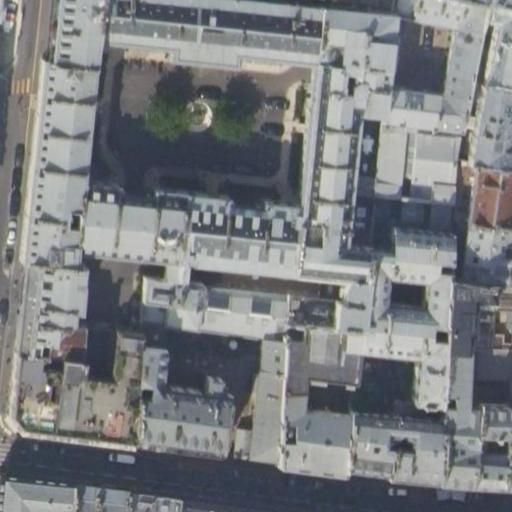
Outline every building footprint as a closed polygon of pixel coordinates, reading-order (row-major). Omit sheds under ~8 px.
[(66,323),(71,320),(72,308),(78,309),(80,294),(81,282),(79,282),(81,263),(73,262),(75,249),(125,255),(159,258),(158,260),(161,261),(161,259),(164,259),(162,278),(142,276),(140,306),(141,308),(148,308),(149,299),(285,319),(284,324),(360,327),(365,278),(362,278),(365,247),(363,246),(349,244),(350,241),(348,239),(344,238),(348,200),(373,203),(374,195),(451,202),(454,159),(460,126),(469,80),(471,66),(478,33),(484,0),(483,0),(320,0),(320,2),(319,3),(318,4),(315,5),(265,0),(53,0),(47,59),(41,59),(37,96),(31,156),(20,259),(25,260),(22,288),(15,350),(80,359),(83,326),(83,325),(66,323)] [(511,5),(508,5),(484,0),(478,33),(489,35),(483,68),(471,66),(469,80),(511,87),(511,5)] [(511,87),(469,80),(460,126),(473,128),(467,161),(511,167),(511,87)] [(511,167),(467,161),(454,159),(451,202),(450,219),(510,227),(511,227),(511,215),(511,216),(511,213),(511,167)] [(351,470),(352,469),(387,474),(387,478),(395,478),(437,481),(441,407),(439,407),(442,349),(447,278),(448,267),(449,236),(450,219),(451,202),(374,195),(373,203),(368,248),(365,247),(362,278),(365,278),(360,327),(357,351),(415,357),(411,399),(405,402),(397,401),(394,404),(393,415),(373,413),(375,401),(373,399),(351,397),(349,415),(343,474),(344,474),(351,470)] [(508,242),(510,227),(450,219),(449,236),(463,237),(459,268),(448,267),(447,278),(511,287),(511,271),(504,270),(507,252),(508,242)] [(476,350),(511,351),(511,287),(447,278),(442,349),(466,350),(476,350)] [(277,460),(284,324),(285,319),(149,299),(148,308),(141,308),(140,332),(132,441),(181,448),(222,453),(223,451),(222,450),(229,393),(218,392),(220,377),(206,376),(203,390),(161,384),(167,325),(261,338),(259,374),(254,373),(252,392),(257,392),(252,430),(238,428),(233,454),(277,460)] [(357,351),(360,327),(284,324),(277,460),(277,466),(313,470),(343,474),(349,415),(301,409),(305,375),(354,382),(357,351)] [(83,359),(80,359),(15,350),(10,397),(8,412),(7,413),(19,428),(20,427),(57,432),(99,437),(132,441),(140,332),(116,329),(109,377),(82,373),(83,359)] [(463,406),(466,350),(442,349),(439,407),(441,407),(437,481),(485,485),(511,485),(511,351),(476,350),(475,380),(508,381),(507,406),(463,406)] [(17,480),(0,477),(0,511),(68,511),(70,488),(70,487),(39,483),(17,480)] [(71,489),(70,488),(68,511),(122,511),(125,496),(97,492),(71,489)] [(152,499),(125,496),(122,511),(173,511),(175,502),(152,499)] [(248,511),(230,509),(175,502),(173,511),(248,511)]
